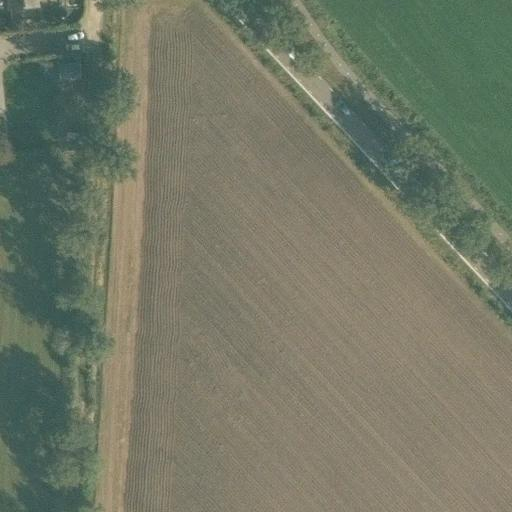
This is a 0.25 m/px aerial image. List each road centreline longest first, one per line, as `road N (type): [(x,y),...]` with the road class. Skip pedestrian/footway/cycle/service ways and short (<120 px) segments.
road 1 (track): [(74,511),(96,0)]
road 2 (tertiary): [(511,297),(234,0)]
